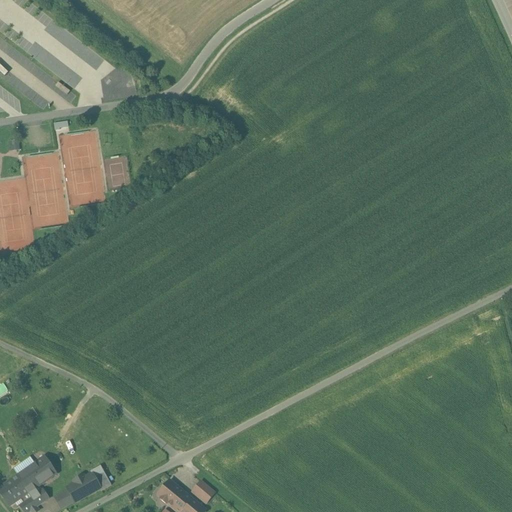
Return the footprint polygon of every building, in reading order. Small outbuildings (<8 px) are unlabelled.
[(62,123),(54,124),(55,132),(63,131),(62,123)] [(44,458),(31,467),(42,484),(55,475),(44,458)] [(31,467),(0,489),(0,493),(9,507),(21,499),(38,487),(42,484),(31,467)] [(84,476),(74,482),(75,484),(67,488),(75,503),(100,489),(93,474),(85,479),(84,476)] [(206,511),(170,482),(163,490),(165,492),(159,498),(161,499),(160,500),(166,505),(167,504),(175,511),(206,511)] [(215,494),(201,483),(192,493),(206,504),(215,494)] [(38,487),(21,499),(25,503),(41,492),(38,487)] [(25,503),(20,506),(24,511),(29,511),(30,511),(37,511),(39,511),(37,507),(48,499),(43,491),(25,503)]
